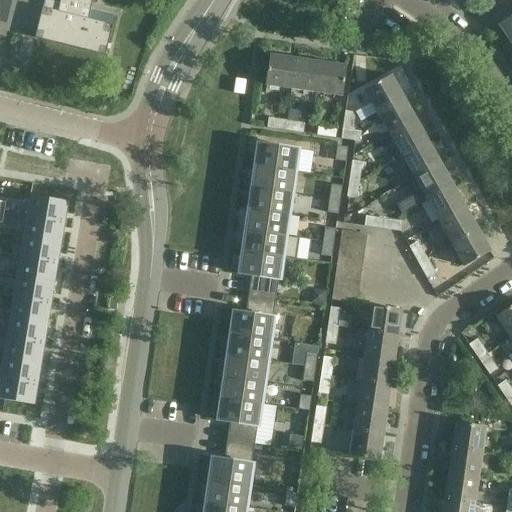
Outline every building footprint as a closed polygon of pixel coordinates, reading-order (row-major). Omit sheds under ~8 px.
[(59,0),(59,3),(48,0),(44,0),(42,8),(34,38),(104,55),(112,25),(111,25),(113,15),(90,9),(91,0),(59,0)] [(511,14),(498,24),(510,41),(511,39),(511,14)] [(266,85),(291,89),(296,59),(270,55),(266,85)] [(296,59),(291,89),(315,92),(320,62),(296,59)] [(320,62),(315,92),(340,96),(345,65),(320,62)] [(364,90),(376,112),(403,97),(390,75),(364,90)] [(244,82),(233,80),(231,96),(243,97),(244,82)] [(403,97),(376,112),(389,134),(415,119),(403,97)] [(345,111),(342,129),(352,130),(354,112),(345,111)] [(266,128),(285,131),(286,121),(268,118),(266,128)] [(415,119),(389,134),(401,156),(427,141),(415,119)] [(286,121),(285,131),(303,133),(304,123),(286,121)] [(334,137),(335,128),(319,125),(317,135),(334,137)] [(352,130),(342,129),(340,139),(359,141),(360,131),(352,130)] [(427,141),(401,156),(413,178),(440,163),(427,141)] [(258,143),(255,166),(294,172),(297,149),(258,143)] [(352,161),(349,178),(358,180),(361,162),(352,161)] [(395,204),(401,214),(426,200),(452,185),(440,163),(413,178),(420,190),(395,204)] [(255,166),(252,187),(291,193),(294,172),(255,166)] [(358,180),(349,178),(347,196),(356,198),(358,180)] [(332,185),(329,199),(340,200),(342,186),(332,185)] [(452,185),(426,200),(438,221),(464,206),(452,185)] [(252,187),(249,209),(287,214),(291,193),(252,187)] [(29,195),(26,216),(63,222),(66,201),(29,195)] [(340,200),(329,199),(328,211),(338,213),(340,200)] [(464,206),(438,221),(450,243),(476,228),(464,206)] [(249,209),(246,230),(284,236),(287,214),(249,209)] [(26,216),(22,236),(59,243),(63,222),(26,216)] [(363,226),(381,228),(383,219),(365,216),(363,226)] [(383,219),(381,228),(400,231),(401,221),(383,219)] [(325,227),(323,241),(334,243),(336,229),(325,227)] [(476,228),(450,243),(463,266),(489,251),(476,228)] [(246,230),(243,251),(281,257),(284,236),(246,230)] [(341,230),(340,242),(365,246),(366,234),(341,230)] [(22,236),(19,257),(56,263),(59,243),(22,236)] [(334,243),(323,241),(321,254),(332,255),(334,243)] [(408,246),(417,262),(426,257),(417,241),(408,246)] [(340,242),(338,253),(363,257),(365,246),(340,242)] [(281,257),(243,251),(239,274),(250,276),(248,294),(275,298),(281,257)] [(338,253),(336,265),(361,269),(363,257),(338,253)] [(19,257),(16,277),(53,283),(56,263),(19,257)] [(426,257),(417,262),(426,278),(435,273),(426,257)] [(336,265),(334,277),(359,280),(361,269),(336,265)] [(16,277),(12,297),(49,303),(53,283),(16,277)] [(334,277),(332,288),(357,292),(359,280),(334,277)] [(357,292),(332,288),(331,300),(356,304),(357,292)] [(234,311),(231,334),(269,340),(275,298),(248,294),(245,313),(234,311)] [(12,297),(9,317),(46,323),(49,303),(12,297)] [(511,305),(495,317),(510,338),(511,336),(511,305)] [(371,306),(367,331),(397,336),(401,310),(371,306)] [(330,308),(327,325),(337,327),(340,309),(330,308)] [(9,317),(6,337),(43,343),(46,323),(9,317)] [(337,327),(327,325),(325,343),(335,345),(337,327)] [(367,331),(363,356),(394,360),(397,336),(367,331)] [(231,334),(227,355),(266,361),(269,340),(231,334)] [(6,337),(3,357),(40,363),(43,343),(6,337)] [(468,344),(478,359),(487,354),(476,339),(468,344)] [(307,353),(305,367),(315,368),(317,354),(307,353)] [(487,354),(478,359),(489,374),(497,368),(487,354)] [(227,355),(224,377),(263,382),(266,361),(227,355)] [(363,356),(360,381),(390,385),(394,360),(363,356)] [(3,357),(0,372),(0,377),(36,384),(40,363),(3,357)] [(323,357),(320,375),(330,377),(333,359),(323,357)] [(315,368),(305,367),(303,379),(313,380),(315,368)] [(330,377),(320,375),(318,393),(328,394),(330,377)] [(0,377),(0,399),(33,405),(36,384),(0,377)] [(224,377),(221,398),(260,404),(263,382),(224,377)] [(496,385),(507,400),(511,396),(511,390),(505,380),(496,385)] [(360,381),(356,405),(386,410),(390,385),(360,381)] [(311,397),(300,396),(299,409),(309,410),(311,397)] [(260,404),(221,398),(218,420),(229,422),(226,441),(254,445),(260,404)] [(356,405),(353,430),(383,435),(386,410),(356,405)] [(315,406),(312,424),(323,426),(326,408),(315,406)] [(455,423),(451,449),(482,453),(486,428),(455,423)] [(323,426),(312,424),(310,442),(321,444),(323,426)] [(383,435),(353,430),(349,455),(379,460),(383,435)] [(300,450),(302,437),(290,435),(288,449),(300,450)] [(213,458),(209,480),(248,486),(254,445),(226,441),(224,459),(213,458)] [(451,449),(448,473),(478,478),(482,453),(451,449)] [(448,473),(444,498),(475,502),(478,478),(448,473)] [(209,480),(206,502),(245,507),(248,486),(209,480)] [(286,492),(284,505),(295,506),(297,493),(286,492)] [(444,498),(441,511),(473,511),(475,502),(444,498)] [(206,502),(204,511),(243,511),(245,507),(206,502)]
